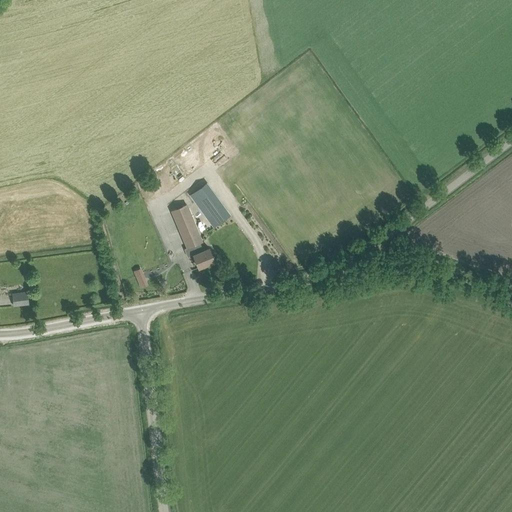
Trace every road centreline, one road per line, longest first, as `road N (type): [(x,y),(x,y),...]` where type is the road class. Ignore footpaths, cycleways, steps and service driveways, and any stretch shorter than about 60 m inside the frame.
road 1 (unclassified): [(140,310),(333,271),(511,139)]
road 2 (unclassified): [(166,511),(140,310)]
road 3 (unclassified): [(140,310),(0,334)]
